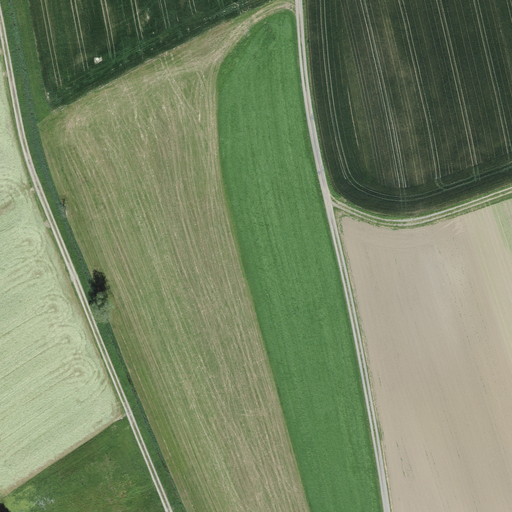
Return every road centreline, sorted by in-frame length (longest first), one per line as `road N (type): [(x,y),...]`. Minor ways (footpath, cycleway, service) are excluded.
road 1 (track): [(0,14),(22,137),(171,511)]
road 2 (track): [(382,511),(339,251),(305,122),(297,0)]
road 3 (track): [(325,196),(390,221),(511,188)]
